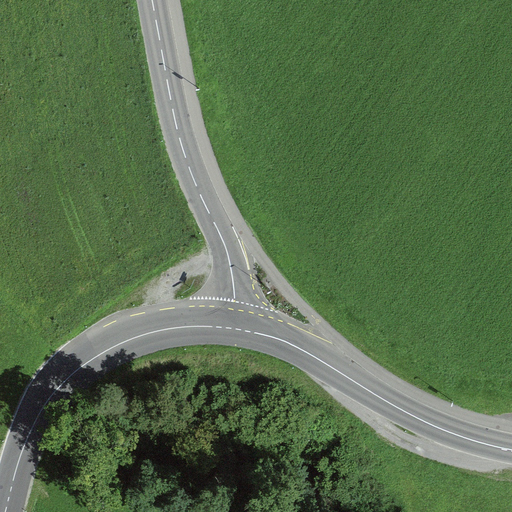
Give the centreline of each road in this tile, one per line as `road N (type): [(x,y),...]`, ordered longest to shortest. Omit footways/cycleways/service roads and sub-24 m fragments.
road 1 (tertiary): [(154,0),(188,164),(227,252),(233,329)]
road 2 (tertiary): [(7,511),(47,398),(88,363),(127,340),(177,326),(233,329)]
road 3 (tertiary): [(233,329),(284,341),(455,435),(511,449)]
